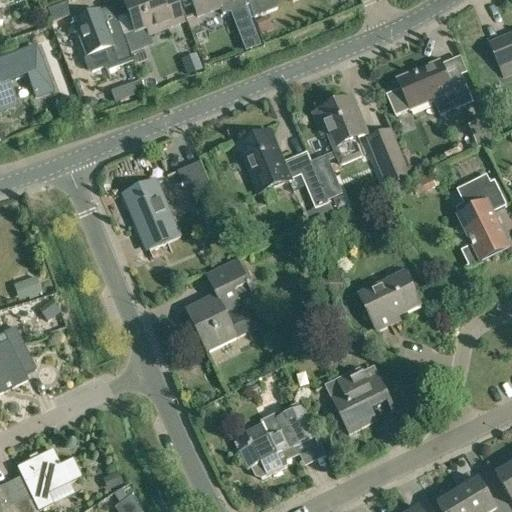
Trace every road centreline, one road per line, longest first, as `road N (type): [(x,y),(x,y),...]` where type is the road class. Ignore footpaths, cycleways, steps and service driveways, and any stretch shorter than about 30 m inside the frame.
road 1 (residential): [(70,163),(390,33)]
road 2 (residential): [(149,376),(70,163)]
road 3 (residential): [(317,511),(467,437)]
road 4 (residential): [(0,448),(149,376)]
road 5 (residential): [(467,437),(458,376),(474,330),(511,312)]
road 6 (residential): [(215,511),(149,376)]
